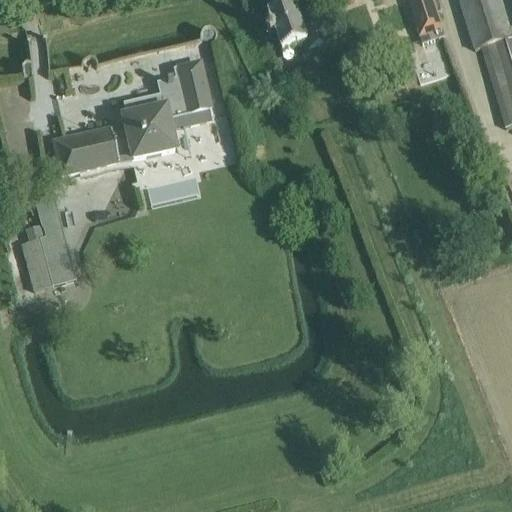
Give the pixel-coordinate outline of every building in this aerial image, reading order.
[(430,0),(421,0),(408,5),(418,34),(422,47),(444,39),(440,27),(430,0)] [(497,0),(474,0),(460,4),(474,53),(488,49),(510,43),(497,0)] [(272,37),(277,35),(283,53),(306,45),(309,54),(330,46),(317,6),(303,10),(304,14),(298,16),(295,6),(285,3),(275,6),(269,15),(263,17),(268,30),(267,32),(268,35),(272,37)] [(511,42),(510,43),(488,49),(511,130),(511,42)] [(110,133),(53,146),(61,180),(174,153),(169,133),(210,123),(208,114),(210,114),(199,66),(174,72),(177,83),(158,87),(164,111),(121,121),(125,134),(111,137),(110,133)] [(31,195),(21,198),(42,279),(70,271),(49,190),(47,191),(31,195)]
